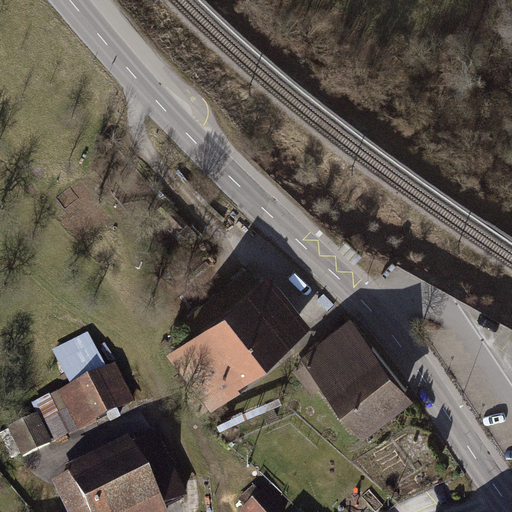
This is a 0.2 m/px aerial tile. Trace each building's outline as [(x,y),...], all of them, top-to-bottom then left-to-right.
[(195,336),(168,358),(209,411),(311,332),(269,278),(260,286),(249,272),(185,323),(195,336)] [(321,389),(361,442),(412,404),(350,322),(299,360),(305,367),(294,375),(310,397),(321,389)] [(69,391),(37,407),(55,444),(133,405),(114,368),(106,372),(88,335),(51,354),(69,391)] [(127,445),(64,477),(66,481),(48,491),(58,511),(169,511),(186,504),(156,444),(132,455),(127,445)] [(280,511),(265,494),(261,498),(253,489),(237,503),(245,511),(280,511)]
